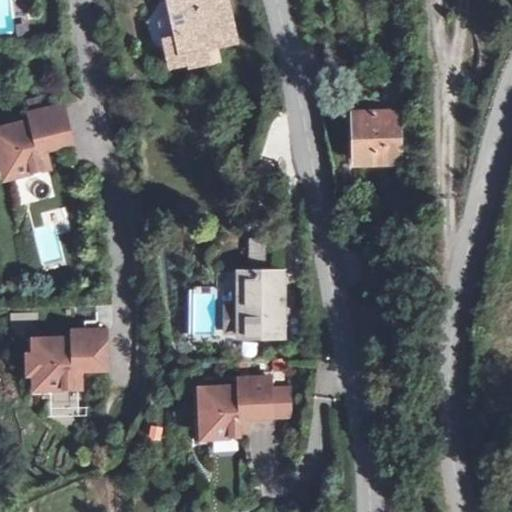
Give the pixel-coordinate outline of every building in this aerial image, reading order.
[(225,0),(173,0),(175,12),(163,14),(161,18),(165,39),(171,67),(188,64),(189,68),(217,62),(215,46),(234,41),(225,0)] [(354,40),(325,41),(326,74),(356,72),(354,40)] [(61,107),(29,115),(31,121),(0,129),(0,142),(9,177),(47,167),(43,150),(47,149),(43,133),(66,128),(61,107)] [(362,108),(355,108),(357,163),(399,162),(399,113),(387,113),(361,114),(362,108)] [(69,143),(66,128),(43,133),(47,149),(69,143)] [(359,188),(335,189),(336,202),(359,202),(359,188)] [(401,192),(385,193),(387,210),(402,208),(401,192)] [(271,239),(250,240),(250,273),(239,273),(239,305),(239,331),(239,337),(281,336),(281,317),(277,317),(277,307),(282,307),(282,273),(272,273),(271,239)] [(232,300),(232,272),(216,273),(217,286),(190,286),(190,335),(220,335),(219,300),(232,300)] [(239,331),(239,305),(225,305),(225,330),(239,331)] [(85,332),(74,332),(74,340),(38,340),(39,388),(78,387),(78,369),(82,369),(82,353),(105,353),(105,331),(101,331),(100,321),(85,321),(85,332)] [(106,369),(105,353),(82,353),(82,369),(106,369)] [(241,389),(205,390),(207,438),(246,436),(246,418),(272,416),(271,393),(270,379),(240,380),(241,389)] [(289,392),(271,393),(272,416),(291,415),(289,392)]
